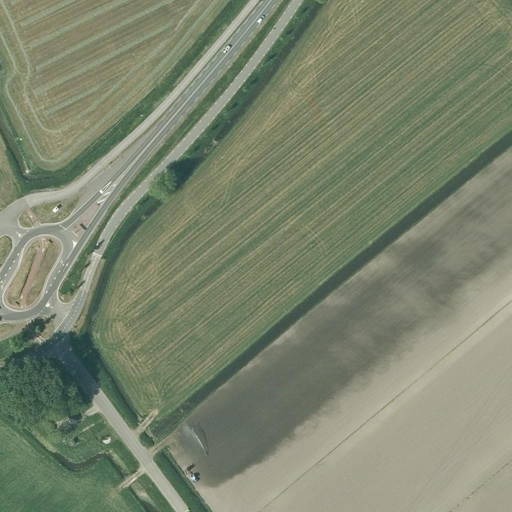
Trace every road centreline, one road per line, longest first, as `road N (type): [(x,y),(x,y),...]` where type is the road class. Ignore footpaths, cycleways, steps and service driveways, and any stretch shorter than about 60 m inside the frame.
road 1 (unclassified): [(70,320),(119,214),(214,111),(298,0)]
road 2 (unclassified): [(1,222),(26,202),(78,185),(155,115),(255,0)]
road 3 (secondary): [(182,511),(53,341)]
road 4 (primary): [(139,155),(270,0)]
road 5 (primary): [(67,262),(139,155)]
